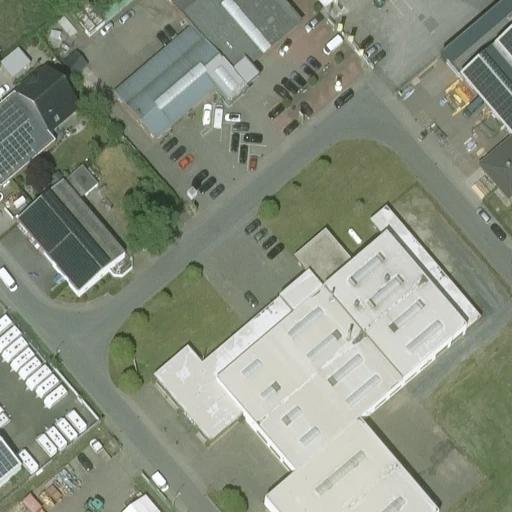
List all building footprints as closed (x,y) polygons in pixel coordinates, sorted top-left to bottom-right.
[(202,0),(201,0),(176,0),(169,7),(190,32),(192,31),(232,79),(233,79),(294,27),(270,0),(202,0)] [(347,0),(330,0),(337,8),(347,0)] [(190,32),(113,98),(155,146),(233,79),(232,79),(192,31),(190,32)] [(508,202),(509,202),(511,199),(511,73),(494,53),(461,81),(511,140),(511,142),(481,170),(481,171),(508,202)] [(77,112),(46,75),(16,101),(47,137),(77,112)] [(14,98),(0,110),(0,193),(0,194),(55,147),(47,137),(16,101),(14,98)] [(125,260),(63,187),(17,226),(79,299),(125,260)] [(202,368),(201,369),(243,419),(295,480),(295,481),(359,427),(480,323),(386,212),(369,226),(384,243),(354,269),(325,235),(294,261),(322,296),(294,319),(279,302),(202,368)] [(243,419),(201,369),(202,368),(187,352),(153,381),(210,447),(243,419)] [(431,511),(359,427),(295,481),(295,480),(264,506),(269,511),(431,511)] [(0,447),(0,489),(21,472),(0,447)]
